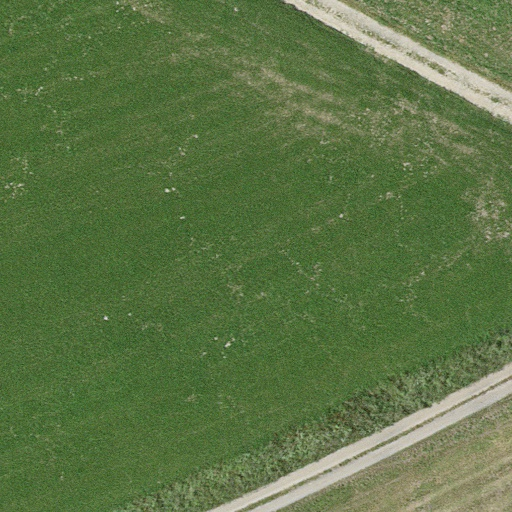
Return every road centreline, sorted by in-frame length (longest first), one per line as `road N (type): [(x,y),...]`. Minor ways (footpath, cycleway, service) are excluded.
road 1 (track): [(511,362),(231,511)]
road 2 (track): [(330,0),(511,100)]
